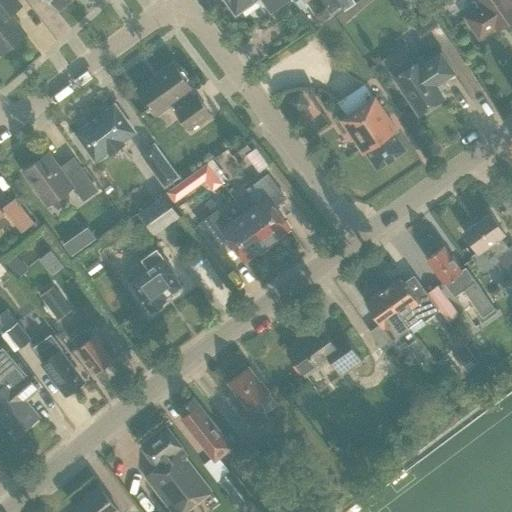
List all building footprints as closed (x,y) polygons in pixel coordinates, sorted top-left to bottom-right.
[(16,0),(0,0),(0,51),(1,53),(25,35),(9,14),(21,5),(16,0)] [(68,0),(47,0),(56,11),(68,0)] [(101,0),(107,9),(117,4),(114,0),(101,0)] [(288,0),(225,0),(235,14),(255,0),(260,0),(270,13),(288,0)] [(511,0),(476,0),(482,7),(466,17),(479,37),(495,26),(497,30),(511,19),(511,0)] [(45,5),(36,10),(43,24),(52,18),(45,5)] [(435,85),(454,73),(441,52),(421,65),(419,61),(395,77),(419,114),(443,98),(435,85)] [(188,129),(209,114),(196,95),(195,96),(190,89),(191,88),(173,63),(158,74),(159,75),(137,90),(155,114),(170,103),(176,110),(175,110),(188,129)] [(397,130),(375,97),(340,120),(362,153),(365,151),(377,168),(405,149),(394,132),(397,130)] [(75,133),(95,160),(134,132),(114,105),(75,133)] [(243,139),(228,149),(236,160),(250,150),(243,139)] [(180,177),(154,141),(138,153),(164,188),(180,177)] [(23,171),(47,204),(72,185),(83,201),(98,190),(73,157),(59,167),(49,153),(23,171)] [(208,162),(167,192),(173,200),(205,177),(213,188),(221,182),(208,162)] [(244,212),(268,247),(273,244),(272,242),(290,229),(274,206),(285,198),(268,174),(247,188),(257,203),(244,212)] [(180,216),(164,194),(138,212),(153,234),(180,216)] [(34,222),(15,197),(2,207),(21,232),(34,222)] [(268,247),(244,212),(230,222),(220,208),(199,223),(217,247),(228,239),(244,261),(263,248),(264,250),(268,247)] [(500,236),(505,233),(490,212),(463,231),(477,250),(471,255),(482,270),(498,259),(496,256),(508,247),(500,236)] [(72,238),(64,243),(72,254),(80,248),(72,238)] [(47,252),(59,268),(72,259),(60,242),(47,252)] [(509,276),(511,273),(511,244),(508,247),(496,256),(498,259),(509,276)] [(470,282),(444,245),(426,258),(444,283),(455,275),(463,287),(470,282)] [(157,310),(163,306),(163,301),(165,299),(164,298),(181,285),(173,273),(174,271),(164,257),(163,257),(160,252),(159,252),(156,248),(141,259),(148,269),(130,282),(150,310),(152,308),(157,310)] [(108,250),(95,251),(96,265),(109,265),(108,250)] [(16,257),(7,264),(17,276),(26,269),(16,257)] [(267,291),(286,277),(272,257),(252,271),(267,291)] [(416,299),(400,277),(382,289),(408,326),(411,329),(439,309),(426,292),(416,299)] [(494,306),(475,279),(470,282),(463,287),(483,314),(494,306)] [(451,304),(437,284),(427,291),(439,309),(448,321),(458,314),(451,304)] [(72,309),(53,285),(40,295),(58,320),(72,309)] [(408,326),(382,289),(365,302),(380,323),(369,330),(383,350),(398,339),(398,333),(408,326)] [(31,339),(18,320),(6,329),(19,348),(31,339)] [(362,360),(343,333),(332,342),(320,325),(287,349),(305,375),(329,359),(341,375),(362,360)] [(101,345),(102,344),(95,335),(91,337),(85,329),(73,338),(79,346),(77,348),(95,373),(112,360),(101,345)] [(82,382),(73,369),(75,368),(60,349),(51,338),(38,347),(47,359),(41,363),(50,375),(52,374),(67,394),(82,382)] [(38,389),(3,348),(0,349),(0,417),(16,436),(39,416),(25,400),(38,389)] [(267,410),(277,403),(268,392),(269,391),(261,380),(260,381),(248,366),(228,382),(247,407),(259,399),(267,410)] [(214,460),(232,446),(193,397),(180,408),(186,415),(181,418),(214,460)] [(157,467),(145,476),(173,511),(181,511),(193,502),(196,506),(205,499),(201,493),(209,486),(185,457),(188,454),(168,428),(142,448),(157,467)] [(287,464),(274,449),(257,464),(270,479),(287,464)] [(252,495),(231,469),(217,480),(238,505),(239,505),(244,511),(246,511),(256,505),(249,497),(252,495)] [(117,511),(119,511),(98,486),(73,507),(77,511),(117,511)]
